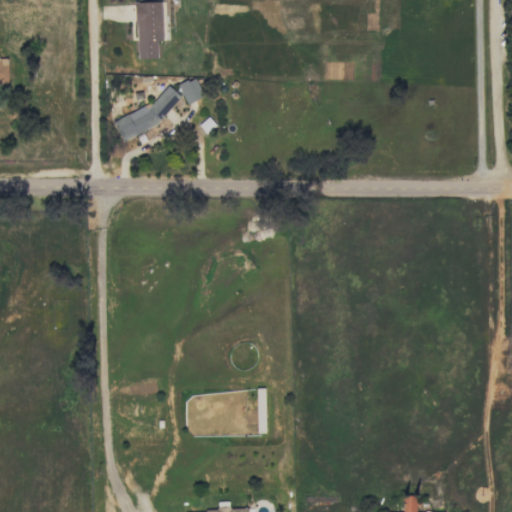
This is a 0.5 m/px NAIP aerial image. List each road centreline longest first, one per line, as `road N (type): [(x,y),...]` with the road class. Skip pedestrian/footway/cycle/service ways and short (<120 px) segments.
road 1 (residential): [(511,191),(0,181)]
road 2 (residential): [(100,184),(93,0)]
